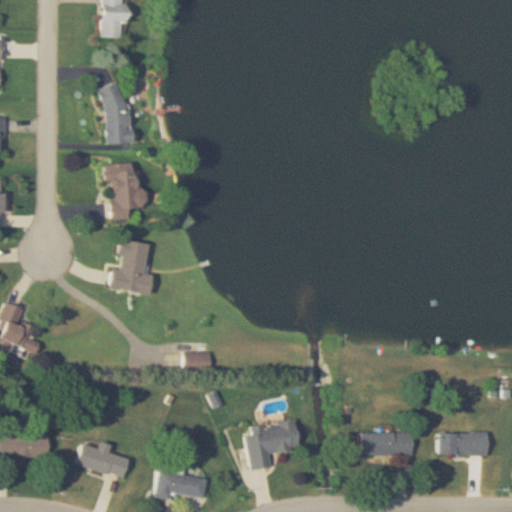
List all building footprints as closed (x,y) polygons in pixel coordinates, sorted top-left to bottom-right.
[(94,0),(95,38),(119,38),(118,0),(94,0)] [(97,143),(120,142),(117,84),(93,86),(97,143)] [(100,220),(121,220),(120,208),(137,208),(137,189),(126,189),(125,163),(99,164),(100,220)] [(106,269),(103,289),(135,293),(142,244),(113,240),(109,269),(106,269)] [(29,327),(13,321),(17,309),(0,303),(0,343),(29,354),(33,341),(25,338),(29,327)] [(243,468),(264,465),(262,451),(293,446),(289,419),(237,427),(243,468)] [(354,431),(353,454),(406,454),(407,431),(354,431)] [(480,453),(480,431),(430,431),(430,453),(480,453)] [(0,455),(40,456),(41,434),(0,434),(0,455)] [(91,446),(73,443),(68,464),(117,475),(121,457),(103,453),(105,444),(92,441),(91,446)] [(199,476),(150,470),(147,496),(163,498),(164,492),(197,496),(199,476)]
